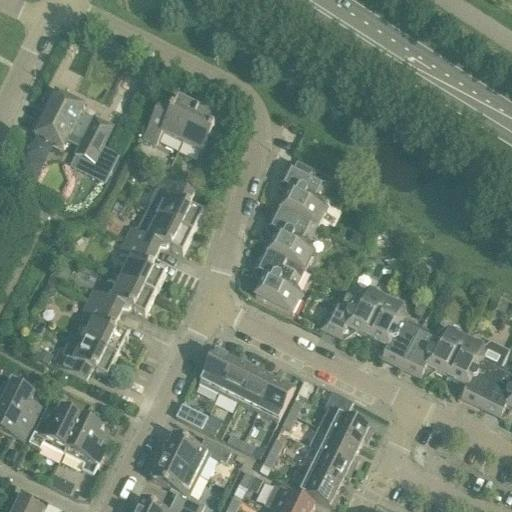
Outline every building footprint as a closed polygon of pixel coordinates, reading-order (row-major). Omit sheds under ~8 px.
[(48,110),(34,137),(63,152),(67,144),(80,150),(76,158),(76,159),(71,169),(88,178),(94,167),(94,168),(113,130),(94,121),(93,124),(80,117),(84,108),(55,94),(48,110)] [(182,147),(199,112),(178,102),(171,117),(159,111),(143,142),(156,149),(162,137),(182,147)] [(209,174),(225,143),(213,137),(220,123),(199,112),(182,147),(202,156),(196,168),(209,174)] [(154,165),(137,157),(133,166),(149,174),(154,165)] [(318,233),(326,216),(320,207),(330,187),(289,167),(278,190),(286,202),(281,213),(317,231),(316,232),(318,233)] [(147,215),(193,238),(204,217),(189,210),(195,198),(163,182),(147,215)] [(305,276),(314,259),(307,250),(316,232),(317,231),(281,213),(276,211),(265,234),(273,246),(268,256),(268,257),(287,266),(286,267),(304,275),(305,276)] [(183,259),(193,238),(147,215),(137,235),(131,232),(125,245),(157,260),(162,249),(183,259)] [(155,300),(166,279),(151,271),(157,260),(125,245),(119,257),(131,263),(121,283),(155,300)] [(293,319),(301,302),(295,293),(304,275),(286,267),(287,266),(268,257),(268,256),(264,254),(252,277),(261,289),(255,300),(293,319)] [(88,306),(119,322),(125,311),(145,321),(155,300),(121,283),(115,294),(107,290),(103,298),(94,294),(88,306)] [(386,304),(370,296),(360,302),(350,297),(341,314),(333,310),(321,333),(344,345),(356,337),(367,342),(386,304)] [(401,373),(422,333),(403,323),(402,312),(386,304),(367,342),(378,347),(379,362),(401,373)] [(118,361),(128,340),(114,333),(119,322),(88,306),(82,319),(93,325),(83,344),(118,361)] [(440,342),(422,333),(401,373),(424,384),(436,376),(447,381),(465,344),(450,336),(440,342)] [(118,361),(83,344),(75,340),(65,360),(62,358),(55,371),(87,387),(93,375),(108,382),(118,361)] [(482,352),(465,344),(447,381),(458,387),(459,401),(481,412),(501,372),(509,356),(491,346),(482,352)] [(220,398),(235,366),(226,362),(228,358),(217,352),(199,388),(220,398)] [(40,353),(36,362),(48,368),(53,359),(40,353)] [(256,371),(246,366),(244,370),(235,366),(220,398),(239,407),(256,371)] [(258,417),(274,385),(265,381),(267,377),(256,371),(239,407),(258,417)] [(511,377),(501,372),(481,412),(503,423),(511,417),(511,377)] [(296,391),(284,385),(282,390),(274,385),(258,417),(278,427),(296,391)] [(307,404),(313,391),(304,386),(298,400),(307,404)] [(0,435),(24,448),(39,417),(28,412),(35,398),(12,387),(3,387),(4,402),(0,410),(0,435)] [(335,398),(332,397),(325,411),(337,417),(328,436),(359,452),(363,444),(368,446),(373,435),(346,421),(353,407),(345,403),(336,398),(335,398)] [(296,421),(302,408),(295,405),(289,417),(296,421)] [(205,427),(208,422),(183,409),(176,422),(201,434),(205,427)] [(82,422),(60,411),(57,417),(47,412),(29,448),(40,454),(43,449),(64,459),(82,422)] [(290,434),(296,421),(289,417),(282,430),(290,434)] [(93,480),(111,444),(101,439),(104,433),(82,422),(64,459),(84,470),(82,475),(93,480)] [(218,433),(205,427),(201,434),(214,441),(218,433)] [(354,474),(359,463),(355,461),(359,452),(328,436),(318,456),(354,474)] [(199,453),(174,440),(163,462),(199,480),(210,460),(226,468),(232,456),(205,443),(199,453)] [(240,454),(244,446),(231,440),(227,447),(240,454)] [(277,460),(283,447),(276,443),(269,456),(277,460)] [(253,460),(256,453),(244,446),(240,454),(253,460)] [(348,485),(354,474),(318,456),(311,452),(307,461),(314,464),(308,475),(340,491),(344,483),(348,485)] [(270,472),(277,460),(269,456),(263,469),(270,472)] [(182,511),(204,511),(205,509),(189,501),(199,480),(163,462),(152,484),(178,497),(172,507),(182,511)] [(331,511),(334,511),(340,502),(335,500),(340,491),(308,475),(298,495),(331,511)] [(247,493),(253,480),(246,477),(240,490),(247,493)] [(283,496),(274,492),(265,511),(267,511),(313,511),(315,510),(283,495),(283,496)] [(39,511),(21,503),(15,511),(39,511)] [(233,503),(228,511),(237,511),(240,507),(233,503)]
